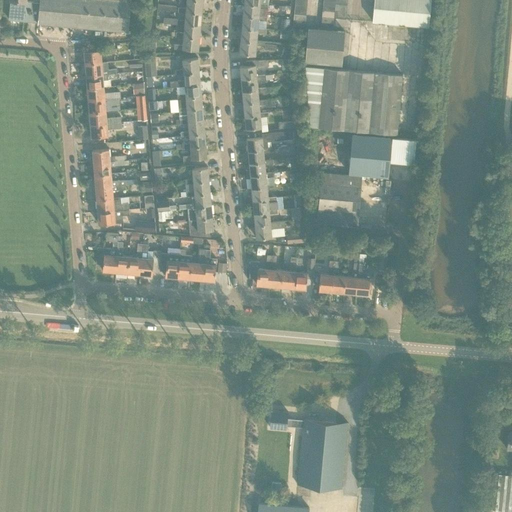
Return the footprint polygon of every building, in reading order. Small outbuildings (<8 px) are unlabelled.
[(25,0),(9,0),(9,1),(10,1),(9,20),(38,23),(40,3),(26,2),(25,0)] [(39,0),(40,3),(38,23),(38,24),(127,32),(130,0),(39,0)] [(429,0),(374,0),(373,22),(427,27),(429,0)] [(177,13),(186,14),(201,15),(202,2),(187,1),(186,9),(178,8),(177,13)] [(244,3),(243,15),(259,17),(267,18),(267,16),(268,11),(268,5),(260,4),(244,3)] [(163,24),(184,26),(200,27),(201,15),(186,14),(185,22),(177,21),(177,19),(163,18),(163,24)] [(242,28),(257,29),(258,21),(266,22),(267,18),(259,17),(243,15),(242,28)] [(283,18),(282,29),(289,29),(290,18),(283,18)] [(171,37),(183,39),(198,40),(200,27),(184,26),(184,34),(175,33),(171,33),(171,37)] [(320,29),(309,27),(306,62),(343,65),(346,31),(332,30),(320,29)] [(241,40),(256,42),(257,34),(265,35),(266,30),(257,29),(242,28),(241,40)] [(198,40),(183,39),(182,46),(174,46),(173,50),(182,50),(182,49),(197,50),(198,40)] [(256,42),(241,40),(239,55),(255,56),(256,47),(264,47),(264,43),(256,42)] [(84,52),(85,64),(102,63),(101,61),(101,50),(84,52)] [(403,52),(400,57),(409,63),(412,59),(403,52)] [(156,56),(145,57),(147,75),(153,75),(152,65),(157,65),(156,56)] [(183,74),(198,73),(197,58),(182,60),(183,69),(174,70),(175,75),(183,74)] [(239,67),(240,78),(256,77),(255,68),(265,67),(265,59),(255,60),(255,61),(245,62),(245,66),(239,67)] [(85,64),(86,76),(117,74),(117,68),(109,69),(108,61),(101,61),(102,63),(85,64)] [(403,74),(305,65),(306,72),(311,126),(398,133),(403,74)] [(198,73),(183,74),(183,80),(169,81),(170,88),(184,86),(199,85),(198,73)] [(117,74),(86,76),(87,89),(104,87),(103,79),(118,78),(117,74)] [(240,78),(241,90),(257,89),(256,81),(265,80),(264,76),(256,77),(240,78)] [(137,95),(145,94),(144,84),(136,84),(137,95)] [(176,87),(177,99),(185,98),(200,97),(199,85),(184,86),(176,87)] [(104,92),(104,87),(87,89),(88,101),(120,98),(119,93),(110,93),(110,92),(104,92)] [(266,88),(257,89),(241,90),(242,103),(258,101),(257,94),(266,93),(266,88)] [(136,95),(137,109),(147,108),(145,94),(137,95),(136,95)] [(185,98),(177,99),(178,107),(178,112),(186,111),(202,110),(200,97),(185,98)] [(120,98),(88,101),(89,113),(106,111),(112,110),(120,110),(120,102),(120,98)] [(242,103),(244,115),(259,113),(258,106),(267,105),(267,100),(258,101),(242,103)] [(155,101),(149,101),(150,110),(159,110),(158,101),(155,101)] [(147,108),(137,109),(138,120),(147,119),(147,108)] [(202,110),(186,111),(187,119),(179,119),(179,124),(187,123),(203,122),(202,110)] [(106,111),(89,113),(90,125),(107,124),(113,123),(122,122),(121,117),(121,115),(106,117),(106,111)] [(150,114),(151,122),(159,121),(158,113),(150,114)] [(259,113),(244,115),(245,129),(260,128),(260,118),(268,118),(267,113),(259,113)] [(107,124),(90,125),(91,138),(108,136),(107,128),(122,127),(122,122),(113,123),(107,124)] [(203,122),(187,123),(188,131),(180,132),(180,137),(188,136),(204,135),(203,122)] [(138,128),(139,139),(148,138),(147,126),(139,126),(140,128),(138,128)] [(294,131),(282,132),(283,141),(295,140),(294,131)] [(261,138),(246,139),(247,150),(267,149),(266,143),(283,141),(282,132),(264,134),(261,138)] [(351,154),(350,174),(390,177),(391,162),(415,164),(417,139),(398,138),(353,134),(351,154)] [(205,146),(204,135),(188,136),(189,144),(181,144),(181,149),(189,148),(205,146)] [(205,146),(189,148),(190,156),(182,157),(182,162),(191,161),(191,159),(206,158),(205,146)] [(247,150),(248,163),(263,161),(263,154),(271,153),(271,148),(267,149),(247,150)] [(92,151),(93,163),(123,161),(123,156),(109,158),(109,149),(92,151)] [(278,160),(263,161),(248,163),(248,169),(247,169),(245,170),(246,175),(247,175),(249,175),(265,174),(264,166),(279,165),(278,160)] [(124,166),(123,161),(93,163),(94,175),(110,174),(110,167),(124,166)] [(192,184),(208,182),(207,168),(191,169),(192,179),(184,180),(184,185),(192,184)] [(141,173),(142,180),(151,179),(151,172),(141,173)] [(249,175),(250,188),(265,186),(265,178),(273,178),(273,173),(265,174),(249,175)] [(94,175),(95,188),(125,185),(125,180),(111,181),(110,174),(94,175)] [(345,176),(321,174),(316,224),(356,228),(361,177),(345,176)] [(193,192),(185,193),(185,197),(193,196),(209,195),(208,182),(192,184),(193,192)] [(95,188),(96,200),(112,198),(112,191),(126,190),(125,185),(95,188)] [(274,186),(265,186),(250,188),(251,200),(267,199),(266,191),(274,190),(274,186)] [(186,204),(180,204),(180,209),(186,209),(194,208),(210,207),(209,195),(193,196),(194,204),(186,205),(186,204)] [(96,200),(97,212),(129,209),(129,204),(128,204),(128,203),(121,204),(120,197),(112,198),(96,200)] [(251,200),(252,212),(276,210),(275,198),(267,199),(251,200)] [(169,199),(157,201),(158,210),(170,209),(177,209),(176,204),(170,204),(169,199)] [(511,202),(503,202),(501,220),(511,221),(511,202)] [(187,222),(211,220),(210,207),(194,208),(186,209),(187,222)] [(129,209),(97,212),(98,225),(122,223),(122,216),(129,215),(129,209)] [(159,211),(160,221),(166,220),(166,217),(173,217),(173,209),(159,211)] [(276,215),(276,210),(252,212),(253,225),(269,223),(268,215),(276,215)] [(211,220),(187,222),(188,234),(208,236),(208,229),(212,229),(211,220)] [(134,230),(155,232),(154,223),(135,221),(134,230)] [(283,222),(269,223),(253,225),(254,239),(271,237),(271,238),(284,237),(283,229),(284,229),(283,222)] [(287,234),(288,243),(305,241),(304,232),(287,234)] [(96,247),(95,264),(102,265),(101,271),(114,272),(117,242),(117,235),(117,234),(105,233),(105,241),(112,242),(111,249),(96,247)] [(114,272),(126,274),(128,257),(120,256),(121,243),(117,242),(114,272)] [(141,244),(140,252),(138,275),(150,276),(151,268),(158,268),(160,252),(160,251),(155,250),(153,251),(152,259),(147,259),(148,245),(147,245),(142,244),(141,244)] [(190,263),(188,279),(201,281),(204,249),(199,248),(198,264),(190,263)] [(204,249),(201,281),(213,282),(215,265),(209,265),(210,250),(205,249),(204,249)] [(176,278),(188,279),(190,263),(191,256),(185,255),(186,250),(180,250),(180,254),(179,254),(176,278)] [(128,257),(126,274),(138,275),(140,252),(136,252),(136,258),(128,257)] [(176,278),(179,254),(160,252),(158,268),(165,269),(164,277),(176,278)] [(357,262),(354,295),(367,296),(368,282),(373,283),(374,273),(363,272),(364,263),(362,263),(363,254),(358,254),(357,262)] [(379,268),(387,269),(388,255),(380,254),(379,268)] [(254,285),(267,287),(270,256),(265,256),(264,270),(257,269),(257,263),(249,262),(247,279),(255,279),(254,285)] [(270,256),(267,287),(279,288),(281,271),(274,271),(275,257),(270,256)] [(293,272),(292,289),(304,290),(306,273),(298,273),(300,258),(295,258),(294,267),(293,273),(293,272)] [(332,271),(333,262),(327,261),(326,275),(319,275),(317,291),(330,292),(331,276),(331,271),(332,271)] [(219,262),(218,272),(227,272),(228,263),(219,262)] [(342,294),(354,295),(357,262),(355,262),(355,264),(352,264),(351,272),(350,278),(343,277),(342,294)] [(281,271),(279,288),(292,289),(293,272),(293,273),(294,267),(289,267),(289,272),(281,271)] [(330,292),(342,294),(343,277),(331,276),(330,292)] [(287,425),(304,426),(304,419),(288,418),(289,411),(272,410),(270,426),(287,428),(287,425)] [(299,483),(343,487),(348,422),(304,418),(304,419),(304,426),(299,483)] [(375,511),(375,465),(363,466),(363,481),(359,481),(359,511),(375,511)] [(510,475),(496,473),(492,509),(507,510),(510,475)] [(308,511),(309,507),(259,502),(258,511),(308,511)]
